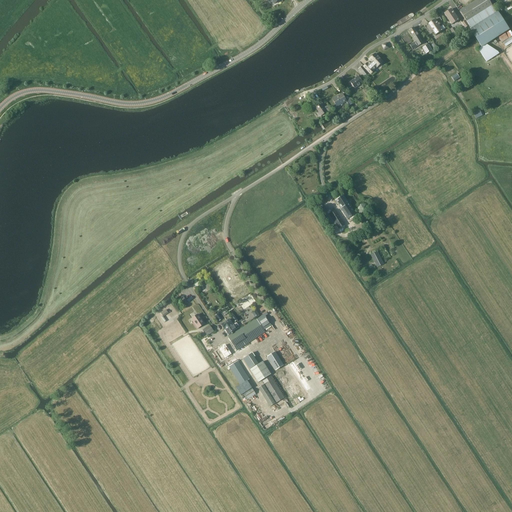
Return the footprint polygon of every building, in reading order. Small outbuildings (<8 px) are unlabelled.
[(479,0),(460,12),(470,28),(496,11),(488,0),(479,0)] [(451,24),(458,20),(451,9),(444,14),(451,24)] [(481,47),(478,49),(487,62),(499,54),(498,52),(486,44),(509,30),(498,12),(470,29),(481,47)] [(440,36),(440,32),(445,29),(443,25),(440,27),(435,20),(424,26),(435,42),(437,40),(436,39),(440,36)] [(412,49),(423,43),(413,28),(409,30),(416,41),(409,45),(412,49)] [(503,42),(506,46),(511,42),(511,37),(511,36),(503,42)] [(367,64),(363,67),(370,74),(374,71),(371,69),(375,66),(376,68),(382,62),(375,54),(369,59),(371,61),(367,64)] [(365,78),(369,75),(362,66),(358,69),(365,78)] [(354,88),(362,83),(358,76),(350,82),(354,88)] [(346,102),(349,106),(352,104),(348,96),(344,98),(342,94),(336,97),(332,99),(336,107),(341,104),(346,102)] [(321,116),(331,109),(328,105),(323,108),(321,104),(315,107),(321,116)] [(347,219),(355,214),(343,196),(335,201),(347,219)] [(366,204),(360,204),(357,210),(360,215),(367,215),(369,209),(366,204)] [(335,211),(326,217),(330,224),(334,221),(338,229),(344,225),(335,211)] [(360,255),(370,272),(376,269),(375,268),(377,266),(378,267),(382,264),(376,252),(372,255),(374,259),(371,261),(365,252),(360,255)] [(198,328),(204,324),(198,315),(191,319),(198,328)] [(221,325),(228,335),(236,330),(235,328),(237,326),(238,325),(236,323),(235,323),(233,325),(229,319),(221,325)] [(256,319),(228,337),(237,350),(265,332),(256,319)] [(202,330),(206,336),(214,332),(209,325),(202,330)] [(219,348),(225,358),(232,353),(225,344),(219,348)] [(266,357),(275,371),(284,366),(275,352),(266,357)] [(251,354),(243,359),(249,369),(258,363),(251,354)] [(247,380),(249,379),(238,361),(229,367),(240,385),(247,380)] [(262,361),(250,370),(258,382),(271,374),(262,361)] [(271,376),(263,381),(265,384),(259,388),(271,406),(285,397),(271,376)] [(240,385),(236,388),(241,395),(243,394),(244,394),(252,388),(247,381),(249,379),(247,380),(240,385)] [(256,394),(252,388),(244,394),(247,400),(256,394)]
